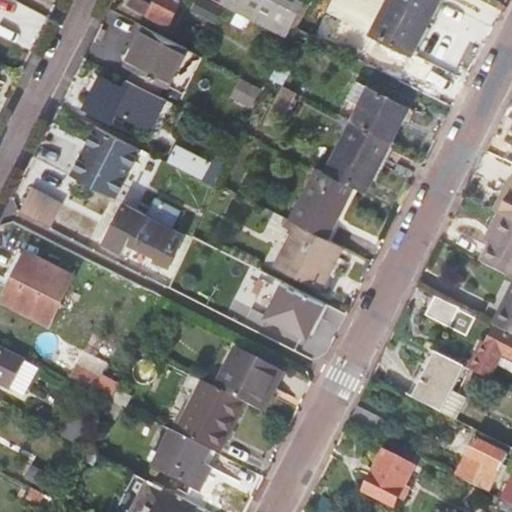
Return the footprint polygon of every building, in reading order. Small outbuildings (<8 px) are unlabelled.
[(0,0),(0,20),(10,1),(7,0),(0,0)] [(181,0),(155,0),(153,5),(144,0),(137,0),(133,8),(168,25),(181,0)] [(301,0),(224,0),(221,6),(283,37),(301,0)] [(414,59),(428,32),(364,0),(333,0),(327,14),(414,59)] [(364,0),(428,32),(442,5),(432,0),(364,0)] [(327,14),(308,4),(295,30),(314,40),(327,14)] [(35,30),(42,17),(23,8),(17,20),(35,30)] [(145,29),(140,26),(130,48),(135,50),(145,29)] [(145,29),(135,50),(128,65),(134,68),(165,84),(184,94),(203,58),(145,29)] [(134,68),(127,81),(158,97),(165,84),(134,68)] [(158,97),(127,81),(122,90),(103,80),(87,110),(109,122),(114,112),(147,129),(162,99),(158,97)] [(258,102),(265,89),(254,84),(247,96),(258,102)] [(354,125),(389,143),(406,110),(360,86),(342,119),(354,125)] [(276,135),(292,102),(281,97),(264,129),(276,135)] [(352,189),(362,194),(389,143),(354,125),(327,177),(352,189)] [(147,154),(102,131),(77,181),(121,204),(147,154)] [(177,147),(167,164),(215,188),(225,168),(214,162),(212,165),(177,147)] [(291,224),(296,226),(325,241),(352,189),(327,177),(317,172),(291,224)] [(505,189),(493,213),(498,216),(511,192),(505,189)] [(504,219),(511,222),(511,189),(511,192),(498,216),(504,219)] [(33,190),(21,214),(51,230),(64,206),(33,190)] [(190,238),(181,234),(179,236),(123,207),(103,246),(119,255),(126,243),(138,249),(141,242),(156,250),(153,256),(150,263),(163,269),(175,244),(184,249),(190,238)] [(485,242),(490,246),(504,219),(498,216),(485,242)] [(490,246),(481,264),(511,279),(511,222),(504,219),(490,246)] [(318,287),(338,248),(325,241),(296,226),(275,266),(318,287)] [(138,249),(153,256),(156,250),(141,242),(138,249)] [(8,273),(15,276),(26,256),(20,252),(8,273)] [(26,256),(15,276),(1,302),(48,327),(72,279),(26,256)] [(159,273),(154,283),(164,288),(170,277),(159,273)] [(511,283),(490,326),(511,337),(511,283)] [(307,337),(324,304),(285,284),(267,318),(307,337)] [(457,309),(432,296),(421,317),(447,329),(457,309)] [(479,344),(465,372),(485,382),(498,355),(511,361),(511,339),(493,330),(484,347),(479,344)] [(0,388),(8,393),(24,364),(0,350),(0,388)] [(243,406),(261,415),(281,375),(235,352),(214,391),(243,406)] [(433,355),(410,399),(439,413),(462,370),(433,355)] [(68,365),(61,377),(88,391),(94,379),(68,365)] [(111,391),(113,388),(94,379),(88,391),(107,401),(111,391)] [(214,391),(200,384),(174,435),(206,451),(212,454),(217,456),(243,406),(214,391)] [(125,398),(111,391),(107,401),(120,407),(125,398)] [(356,407),(347,424),(372,436),(380,419),(356,407)] [(206,451),(174,435),(169,432),(150,470),(197,494),(210,470),(205,468),(199,465),(206,451)] [(32,460),(40,447),(17,435),(10,448),(32,460)] [(457,474),(486,491),(495,475),(489,471),(498,452),(474,439),(457,474)] [(205,468),(212,454),(206,451),(199,465),(205,468)] [(393,506),(399,495),(403,487),(413,468),(383,453),(363,491),(393,506)] [(50,496),(57,482),(37,472),(30,485),(50,496)] [(511,480),(509,479),(498,501),(511,508),(511,480)] [(192,511),(181,506),(183,503),(146,484),(131,511),(192,511)] [(341,511),(342,511),(325,502),(318,511),(341,511)]
